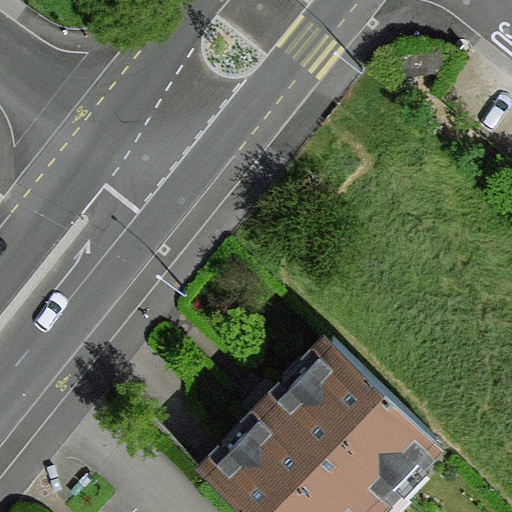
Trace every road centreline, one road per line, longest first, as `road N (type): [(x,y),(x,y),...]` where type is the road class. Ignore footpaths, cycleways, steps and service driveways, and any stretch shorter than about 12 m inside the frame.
road 1 (secondary): [(0,398),(168,186)]
road 2 (secondary): [(168,186),(266,101),(345,0)]
road 3 (secondary): [(105,137),(0,279)]
road 4 (secondary): [(205,0),(105,137)]
road 5 (residential): [(0,57),(105,137)]
